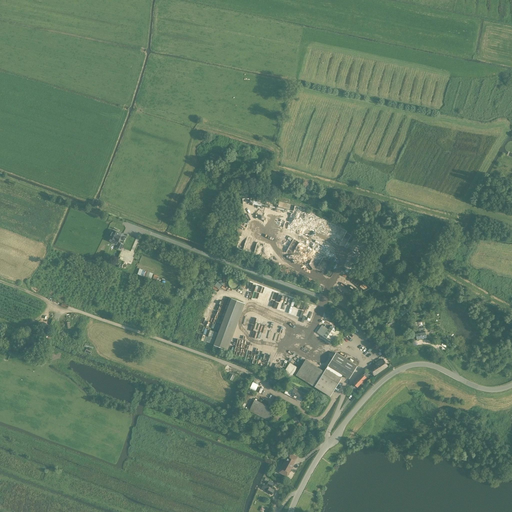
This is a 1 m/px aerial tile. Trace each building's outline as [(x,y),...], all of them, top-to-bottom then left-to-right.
[(283,208),(282,211),(301,216),(302,212),(283,208)] [(109,237),(107,240),(117,245),(122,234),(113,230),(110,238),(109,237)] [(256,291),(265,295),(267,290),(259,286),(256,291)] [(346,295),(350,297),(355,290),(351,288),(346,295)] [(270,292),(268,298),(279,301),(281,295),(270,292)] [(231,298),(214,344),(228,349),(245,303),(231,298)] [(275,319),(264,352),(274,355),(285,322),(275,319)] [(394,319),(382,326),(384,329),(386,328),(387,328),(390,326),(390,325),(392,324),(395,322),(394,319)] [(322,325),(317,333),(334,344),(341,333),(331,326),(328,329),(322,325)] [(425,332),(416,333),(417,341),(427,339),(425,332)] [(86,348),(85,352),(92,354),(94,347),(85,344),(84,348),(86,348)] [(358,366),(338,354),(336,352),(328,365),(349,379),(358,366)] [(374,376),(388,366),(383,359),(369,368),(374,376)] [(315,387),(324,372),(306,360),(296,375),(315,387)] [(223,374),(227,366),(221,363),(217,371),(223,374)] [(297,368),(290,363),(283,373),(291,378),(297,368)] [(330,395),(341,378),(327,369),(316,386),(330,395)] [(362,374),(353,383),(358,388),(366,378),(369,375),(366,372),(363,375),(362,374)] [(301,401),(305,394),(295,389),(294,390),(293,389),(291,391),(293,392),(291,396),(301,401)] [(273,409),(255,400),(249,411),(268,420),(273,409)] [(290,453),(288,457),(279,472),(287,477),(298,457),(290,453)] [(272,495),(275,491),(265,485),(263,489),(272,495)]
